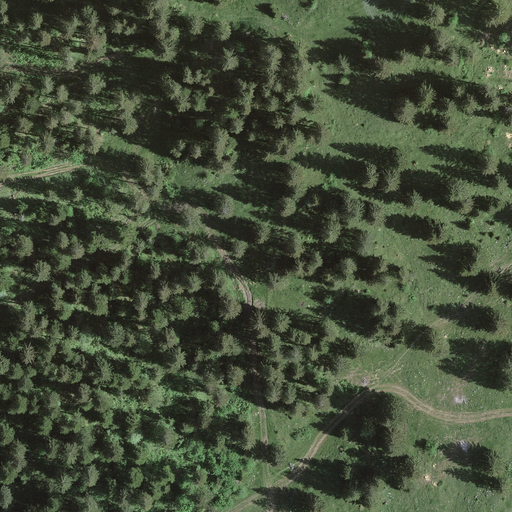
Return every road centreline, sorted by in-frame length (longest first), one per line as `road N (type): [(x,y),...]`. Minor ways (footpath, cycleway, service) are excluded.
road 1 (track): [(271,511),(247,299),(206,224),(149,200),(128,178),(124,155),(152,113),(96,11),(75,0)]
road 2 (track): [(511,248),(356,410),(237,511)]
